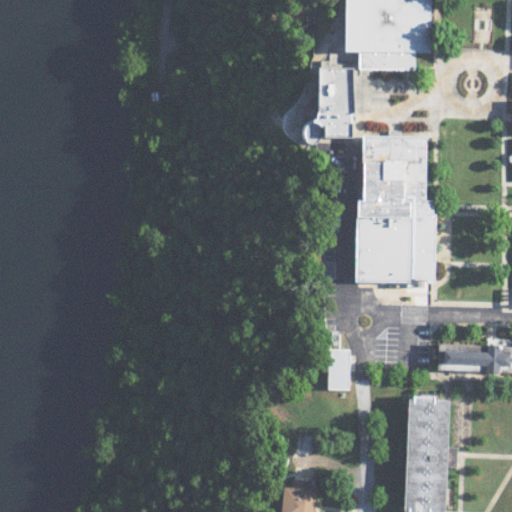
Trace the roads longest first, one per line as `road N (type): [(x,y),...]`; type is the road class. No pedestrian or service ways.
road 1 (residential): [(361,333),(369,511)]
road 2 (residential): [(356,309),(345,246),(349,165)]
road 3 (residential): [(377,318),(511,317)]
